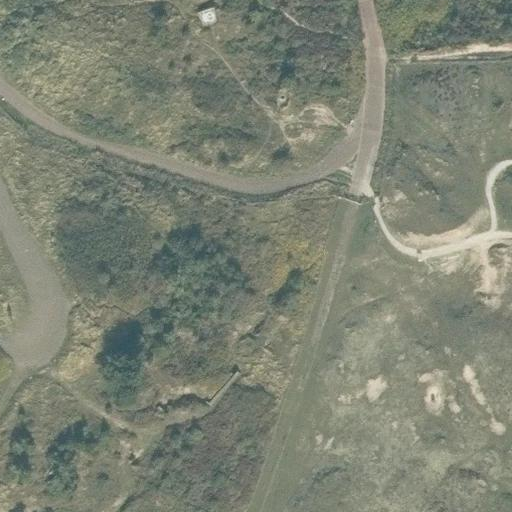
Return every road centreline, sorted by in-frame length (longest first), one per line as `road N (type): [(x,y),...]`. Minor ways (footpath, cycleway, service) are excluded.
road 1 (track): [(362,174),(350,248),(269,511)]
road 2 (unclassified): [(362,174),(380,60),(367,0)]
road 3 (unknown): [(511,51),(380,60)]
